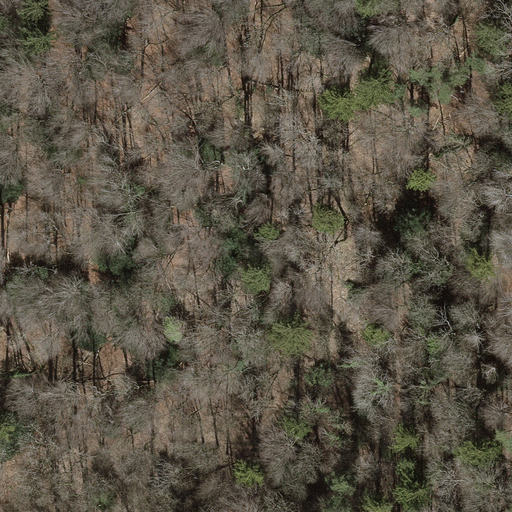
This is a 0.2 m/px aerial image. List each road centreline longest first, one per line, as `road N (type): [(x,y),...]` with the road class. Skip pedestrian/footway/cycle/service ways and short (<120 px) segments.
road 1 (motorway): [(0,347),(511,452)]
road 2 (motorway): [(511,279),(0,175)]
